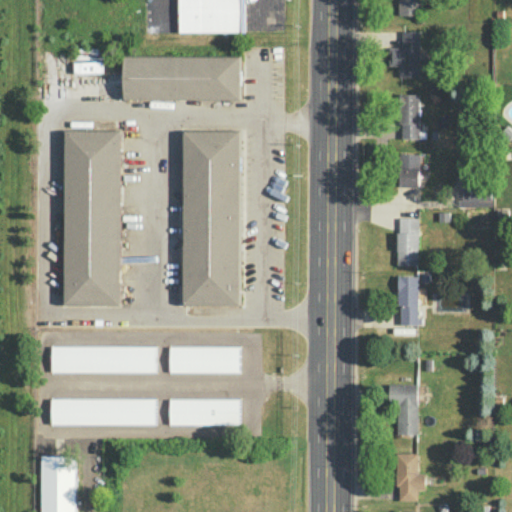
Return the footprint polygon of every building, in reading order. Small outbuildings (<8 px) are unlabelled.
[(179,0),(180,32),(244,31),(244,0),(179,0)] [(420,0),(420,13),(398,14),(398,0),(420,0)] [(420,30),(419,76),(399,76),(399,65),(389,65),(389,47),(402,47),(402,30),(420,30)] [(240,99),(241,57),(124,55),(124,97),(240,99)] [(103,72),(102,61),(74,62),(75,73),(103,72)] [(419,93),(398,93),(398,123),(402,122),(402,138),(419,138),(419,93)] [(121,130),(65,130),(65,304),(121,304),(121,130)] [(239,304),(241,131),(184,130),(183,304),(239,304)] [(419,153),(398,152),(399,185),(420,186),(419,153)] [(418,217),(418,265),(396,264),(397,217),(418,217)] [(418,275),(397,274),(397,305),(400,305),(400,324),(418,324),(418,275)] [(52,371),(156,371),(156,346),(52,345),(52,371)] [(170,372),(239,372),(240,346),(170,346),(170,372)] [(417,384),(389,383),(389,402),(396,402),(397,433),(418,434),(417,384)] [(156,398),(51,398),(51,424),(156,424),(156,398)] [(240,399),(170,398),(170,424),(239,425),(240,399)] [(417,453),(417,473),(425,473),(425,489),(418,489),(417,499),(399,500),(399,485),(396,485),(396,452),(417,453)] [(41,511),(74,511),(74,455),(41,456),(41,511)]
